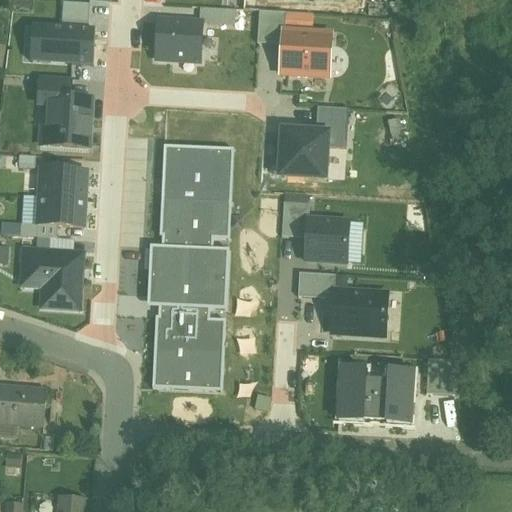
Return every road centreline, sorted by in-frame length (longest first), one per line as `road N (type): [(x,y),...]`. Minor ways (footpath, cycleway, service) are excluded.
road 1 (residential): [(116,436),(511,464)]
road 2 (residential): [(100,360),(121,93)]
road 3 (residential): [(121,93),(254,103)]
